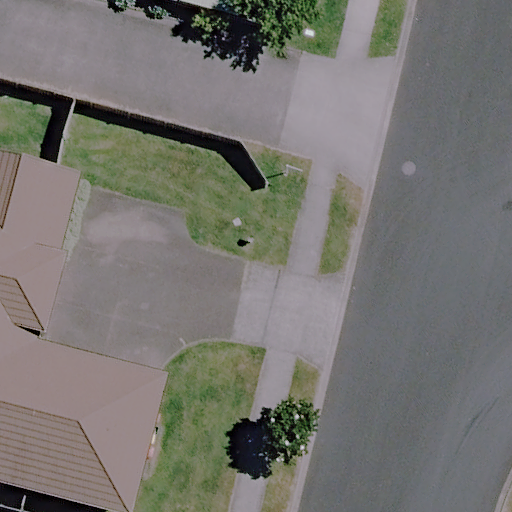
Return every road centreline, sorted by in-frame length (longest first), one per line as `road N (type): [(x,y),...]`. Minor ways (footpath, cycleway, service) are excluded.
road 1 (residential): [(493,153),(0,34)]
road 2 (residential): [(483,215),(407,511)]
